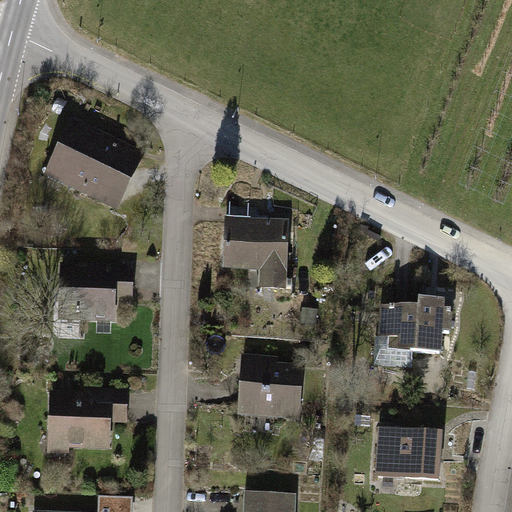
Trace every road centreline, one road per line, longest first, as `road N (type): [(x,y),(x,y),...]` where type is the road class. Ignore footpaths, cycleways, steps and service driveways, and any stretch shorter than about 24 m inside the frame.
road 1 (residential): [(171,511),(185,111)]
road 2 (residential): [(185,111),(511,278)]
road 3 (residential): [(13,24),(185,111)]
road 4 (residential): [(511,375),(488,511)]
